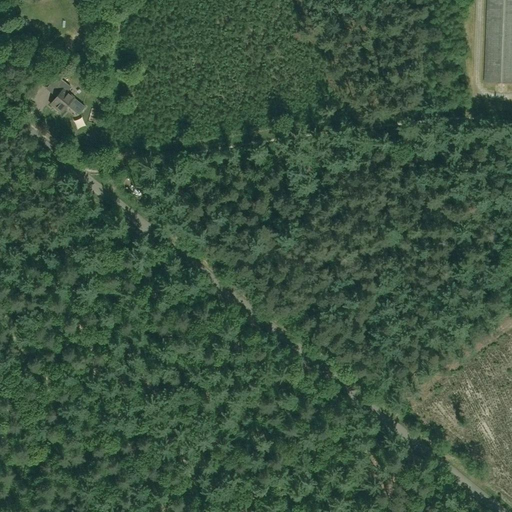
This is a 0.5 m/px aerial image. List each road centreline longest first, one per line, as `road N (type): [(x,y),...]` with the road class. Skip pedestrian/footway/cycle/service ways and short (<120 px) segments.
road 1 (unclassified): [(506,511),(0,112)]
road 2 (track): [(78,172),(271,133),(480,112),(511,116)]
road 3 (track): [(87,179),(71,212),(74,288),(113,420),(162,511)]
road 4 (track): [(0,424),(87,437),(105,511)]
road 5 (track): [(384,410),(511,319)]
